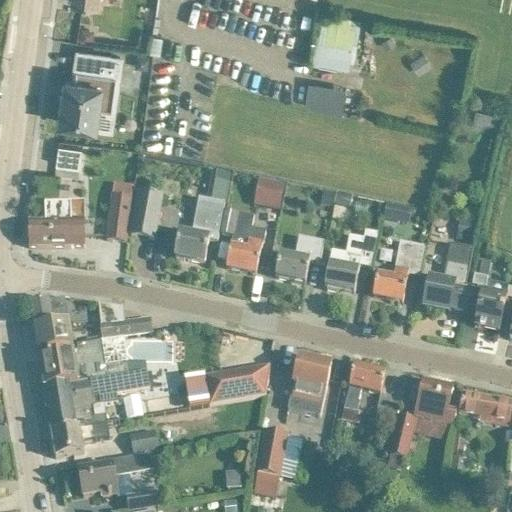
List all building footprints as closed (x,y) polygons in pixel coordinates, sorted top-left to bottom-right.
[(356,19),(320,13),(312,64),(348,69),(356,19)] [(121,59),(78,52),(74,82),(66,81),(60,123),(95,128),(99,110),(114,112),(121,59)] [(59,146),(56,165),(80,168),(82,149),(59,146)] [(145,177),(146,165),(124,164),(123,176),(145,177)] [(180,234),(179,241),(175,260),(204,266),(209,243),(217,244),(225,205),(229,184),(211,181),(207,201),(201,200),(194,237),(180,234)] [(59,201),(97,201),(97,183),(59,183),(59,201)] [(112,199),(109,222),(107,242),(126,245),(133,187),(113,184),(111,198),(112,199)] [(139,194),(130,238),(154,242),(162,199),(139,194)] [(45,223),(28,223),(29,249),(84,248),(83,224),(83,203),(44,205),(45,223)] [(226,270),(256,276),(265,233),(250,230),(253,219),(225,213),(221,237),(232,239),(226,270)] [(329,270),(325,290),(355,295),(358,276),(360,269),(369,270),(377,235),(366,233),(364,240),(350,238),(346,256),(332,253),(329,265),(329,270)] [(279,260),(275,280),(305,286),(309,266),(309,265),(319,266),(324,244),(304,240),(299,239),(296,259),(280,256),(279,260)] [(378,275),(373,299),(403,305),(408,277),(420,280),(426,248),(402,243),(395,279),(378,275)] [(428,289),(424,309),(449,314),(450,312),(450,310),(467,314),(472,289),(466,288),(473,251),(453,247),(450,246),(442,283),(429,280),(428,289)] [(474,278),(472,288),(485,291),(487,281),(474,278)] [(507,301),(506,300),(482,295),(475,329),(498,335),(497,339),(498,339),(507,301)] [(34,329),(69,324),(68,320),(65,300),(30,306),(34,329)] [(123,310),(98,306),(102,327),(121,325),(125,325),(123,310)] [(102,327),(102,328),(103,341),(152,334),(150,322),(125,325),(121,325),(102,327)] [(38,354),(73,348),(69,324),(34,329),(38,354)] [(127,364),(105,368),(101,344),(77,348),(78,354),(39,360),(44,391),(129,375),(127,364)] [(397,378),(401,365),(369,355),(365,368),(397,378)] [(320,420),(327,388),(331,368),(299,361),(294,381),(288,412),(320,420)] [(265,397),(270,367),(206,379),(211,407),(265,397)] [(354,367),(341,422),(359,426),(362,414),(357,413),(359,404),(358,404),(361,392),(380,396),(385,375),(354,367)] [(44,391),(51,436),(107,426),(104,408),(118,406),(116,397),(150,392),(147,375),(129,378),(129,375),(44,391)] [(448,412),(453,391),(424,384),(416,420),(453,428),(456,414),(448,412)] [(511,404),(464,396),(460,416),(478,420),(477,423),(508,428),(511,407),(511,404)] [(385,423),(390,403),(380,401),(375,421),(385,423)] [(399,405),(390,403),(385,423),(395,424),(399,405)] [(392,458),(405,461),(414,424),(401,421),(392,458)] [(107,426),(51,436),(56,461),(84,456),(82,446),(109,442),(109,439),(114,438),(112,425),(107,426)] [(158,452),(155,434),(130,438),(133,456),(158,452)] [(287,438),(265,434),(257,476),(279,480),(287,438)] [(111,464),(112,467),(79,473),(79,477),(82,477),(82,481),(80,482),(83,499),(102,496),(103,500),(117,498),(114,480),(154,472),(150,457),(111,464)] [(181,511),(190,511),(190,492),(181,492),(181,511)] [(126,499),(128,511),(134,511),(158,508),(156,495),(126,499)]
